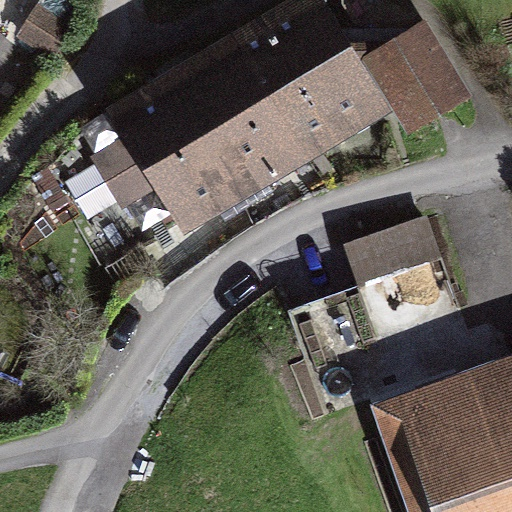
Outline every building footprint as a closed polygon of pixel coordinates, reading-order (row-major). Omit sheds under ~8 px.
[(326,0),(301,0),(111,116),(126,138),(93,159),(123,209),(157,188),(189,237),(397,113),(354,44),(326,0)] [(75,31),(36,9),(16,40),(56,66),(75,31)] [(399,46),(354,44),(397,113),(411,134),(477,100),(429,22),(399,46)] [(348,237),(364,278),(445,248),(430,207),(348,237)] [(511,511),(511,358),(374,408),(410,511),(511,511)]
